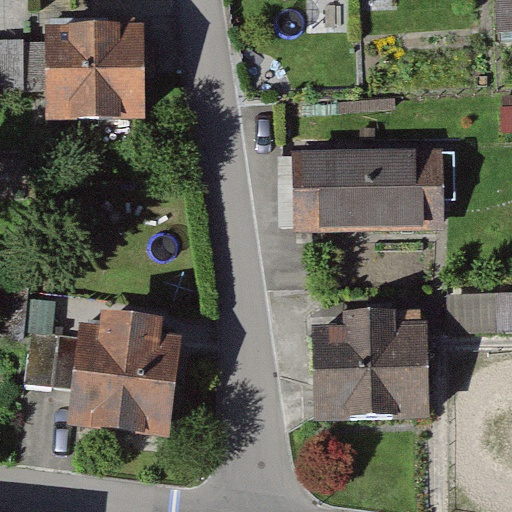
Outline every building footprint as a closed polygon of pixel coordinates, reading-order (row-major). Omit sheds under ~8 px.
[(137,28),(27,30),(29,131),(139,129),(137,28)] [(443,151),(286,145),(282,242),(439,248),(443,151)] [(511,333),(511,293),(453,296),(455,337),(511,333)] [(195,328),(68,308),(48,434),(176,454),(195,328)] [(419,310),(306,309),(305,419),(418,420),(419,310)]
